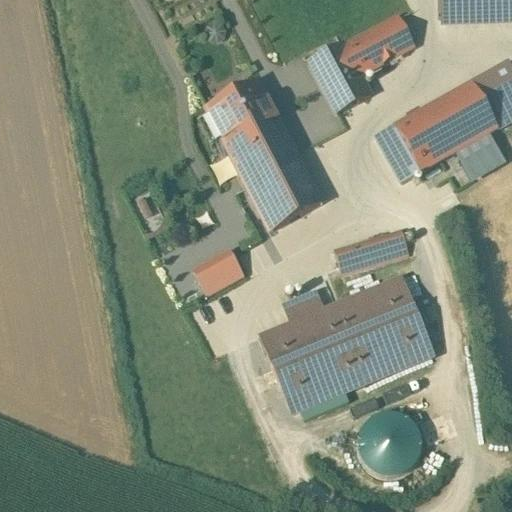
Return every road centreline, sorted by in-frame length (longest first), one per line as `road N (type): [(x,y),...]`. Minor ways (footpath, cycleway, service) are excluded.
road 1 (track): [(364,221),(416,210),(466,428),(460,480),(425,511)]
road 2 (track): [(362,511),(317,496),(269,425),(234,323),(279,266)]
